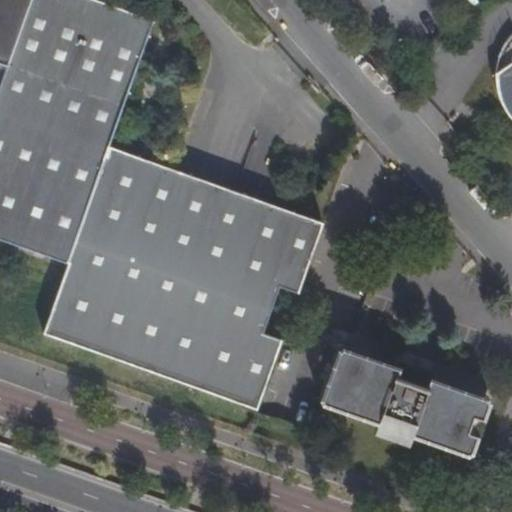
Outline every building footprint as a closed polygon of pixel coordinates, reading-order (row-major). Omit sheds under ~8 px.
[(0,238),(66,261),(107,145),(152,19),(98,0),(30,0),(0,87),(0,238)] [(0,0),(0,87),(30,0),(0,0)] [(511,32),(507,39),(498,57),(495,70),(494,79),(497,92),(500,101),(505,109),(511,105),(511,32)] [(319,221),(107,145),(66,261),(41,332),(253,408),(297,285),(319,221)] [(338,343),(318,402),(469,456),(490,398),(430,377),(431,375),(400,364),(399,366),(338,343)]
